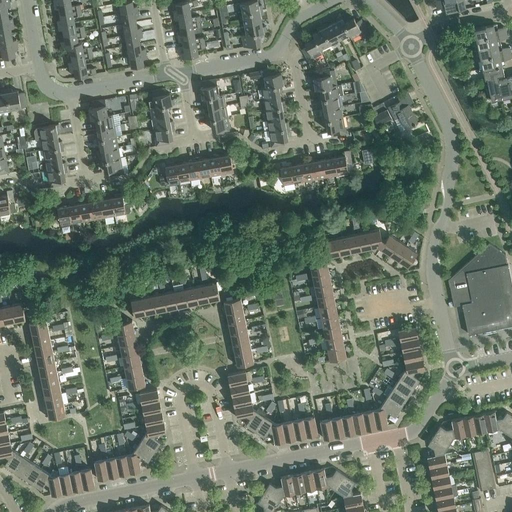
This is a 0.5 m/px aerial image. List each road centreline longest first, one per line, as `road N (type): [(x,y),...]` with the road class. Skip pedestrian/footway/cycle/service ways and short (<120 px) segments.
road 1 (residential): [(455,367),(432,266),(451,139),(411,46)]
road 2 (residential): [(194,478),(178,397),(192,384),(211,390),(227,471)]
road 3 (residential): [(52,511),(194,478)]
road 4 (residential): [(227,471),(370,443)]
